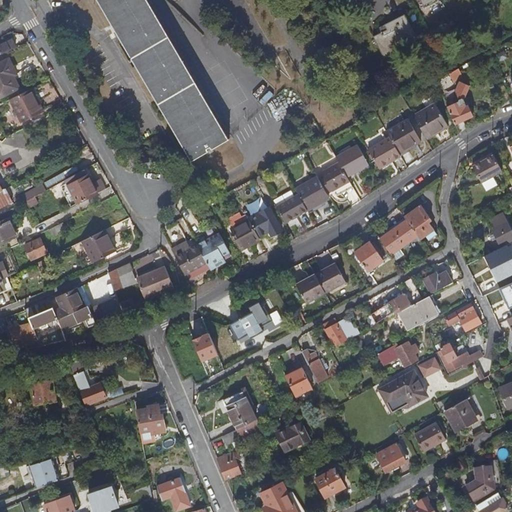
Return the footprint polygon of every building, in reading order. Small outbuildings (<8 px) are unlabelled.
[(96,0),(119,38),(192,163),(210,152),(208,149),(212,147),(213,150),(230,140),(148,0),(96,0)] [(416,38),(405,16),(385,26),(388,31),(383,33),(374,38),(385,59),(399,52),(397,47),(416,38)] [(0,55),(25,43),(21,36),(0,46),(0,55)] [(17,56),(0,64),(0,82),(6,95),(26,85),(21,75),(26,73),(17,56)] [(464,77),(460,69),(450,75),(454,82),(464,77)] [(467,107),(465,104),(466,102),(464,99),(470,86),(460,82),(456,92),(459,100),(459,102),(448,108),(459,132),(460,133),(460,134),(468,128),(464,121),(474,116),(473,114),(474,111),(472,108),(470,108),(469,106),(467,107)] [(267,84),(255,92),(263,103),(274,94),(267,84)] [(505,86),(497,89),(503,103),(511,99),(505,86)] [(33,89),(10,100),(22,123),(44,112),(33,89)] [(448,126),(435,104),(414,117),(428,139),(435,135),(435,134),(448,126)] [(421,142),(408,120),(387,132),(390,138),(399,154),(412,147),(413,147),(421,142)] [(399,154),(390,138),(368,151),(379,169),(401,157),(399,154)] [(369,166),(358,145),(336,158),(339,163),(347,178),(369,166)] [(493,156),(472,167),(481,184),(502,172),(493,156)] [(347,178),(339,163),(322,173),(324,177),(319,179),(328,195),(350,182),(347,178)] [(86,177),(83,171),(77,174),(65,180),(78,204),(97,194),(105,189),(100,180),(95,183),(92,184),(90,180),(88,175),(86,177)] [(328,195),(319,179),(318,177),(296,190),(299,196),(307,211),(308,211),(330,199),(328,195)] [(23,197),(25,202),(26,201),(35,197),(32,192),(23,197)] [(0,207),(12,201),(8,194),(0,198),(0,207)] [(307,211),(299,196),(277,207),(285,223),(307,211)] [(35,197),(26,201),(29,207),(38,203),(35,197)] [(404,218),(406,221),(417,236),(419,240),(434,230),(429,223),(432,221),(422,206),(404,218)] [(282,231),(270,208),(249,219),(258,237),(269,231),(272,237),(282,231)] [(487,220),(500,247),(511,240),(511,234),(501,213),(487,220)] [(0,244),(15,238),(7,219),(0,222),(0,244)] [(258,237),(249,219),(230,229),(241,249),(250,244),(250,245),(260,240),(258,237)] [(378,237),(390,255),(417,236),(406,221),(394,230),(392,228),(378,237)] [(117,224),(90,238),(101,259),(128,245),(117,224)] [(231,255),(220,234),(207,241),(205,237),(196,242),(198,244),(207,262),(209,266),(210,267),(231,255)] [(37,257),(47,253),(41,239),(31,243),(37,257)] [(191,248),(188,241),(173,249),(176,256),(191,248)] [(369,243),(355,253),(368,272),(383,262),(369,243)] [(207,262),(198,244),(191,248),(176,256),(186,274),(188,273),(207,262)] [(511,266),(511,261),(506,249),(491,256),(496,265),(499,273),(511,266)] [(109,273),(115,291),(122,289),(122,287),(119,278),(127,274),(133,270),(131,262),(109,273)] [(209,266),(207,262),(188,273),(190,276),(209,266)] [(0,264),(0,279),(2,279),(7,277),(10,276),(4,263),(0,264)] [(336,264),(297,285),(307,304),(346,282),(336,264)] [(494,280),(499,273),(496,265),(486,270),(494,280)] [(138,281),(146,299),(174,287),(166,266),(150,272),(152,275),(138,281)] [(511,270),(501,276),(506,286),(511,283),(511,270)] [(137,278),(138,281),(152,275),(150,272),(137,278)] [(423,281),(430,294),(442,288),(445,288),(453,284),(446,273),(437,278),(436,274),(423,281)] [(131,284),(127,274),(119,278),(122,287),(131,284)] [(410,292),(416,289),(410,278),(402,284),(405,289),(409,290),(410,292)] [(76,290),(50,301),(57,318),(58,320),(84,308),(76,290)] [(393,313),(394,315),(411,306),(404,294),(395,299),(371,315),(375,324),(393,313)] [(422,301),(404,311),(413,328),(439,313),(430,296),(422,301)] [(50,300),(27,310),(32,325),(10,330),(15,347),(24,345),(24,343),(38,339),(34,328),(57,318),(50,301),(50,300)] [(131,303),(120,307),(125,320),(136,316),(131,303)] [(470,304),(443,318),(448,327),(459,321),(465,332),(481,323),(470,304)] [(84,308),(58,320),(65,336),(74,332),(71,326),(87,319),(90,326),(97,323),(89,306),(84,308)] [(264,306),(230,325),(238,340),(248,334),(251,338),(263,332),(261,327),(272,321),(264,306)] [(323,325),(335,347),(358,335),(356,331),(349,335),(343,322),(338,324),(334,319),(323,325)] [(194,337),(202,361),(220,354),(211,330),(194,337)] [(396,345),(378,355),(383,365),(399,357),(404,367),(417,360),(415,357),(410,347),(408,343),(398,348),(396,345)] [(448,363),(456,358),(454,354),(458,352),(455,347),(452,349),(449,343),(443,346),(444,349),(441,351),(448,363)] [(414,344),(410,347),(415,357),(420,355),(414,344)] [(467,357),(470,363),(481,357),(478,351),(467,357)] [(470,363),(467,357),(465,353),(456,358),(462,368),(470,363)] [(306,359),(319,386),(324,383),(322,380),(327,378),(324,370),(322,367),(319,360),(318,361),(315,355),(306,359)] [(423,360),(428,374),(443,369),(437,355),(423,360)] [(302,369),(285,377),(295,397),(312,388),(302,369)] [(414,373),(381,391),(387,403),(403,395),(409,406),(427,397),(414,373)] [(31,384),(34,405),(55,401),(51,380),(31,384)] [(506,409),(511,406),(511,383),(498,389),(506,409)] [(84,390),(89,404),(105,398),(100,384),(84,390)] [(84,390),(80,391),(86,406),(89,404),(84,390)] [(237,429),(256,420),(242,391),(230,397),(233,404),(226,407),(229,414),(229,416),(229,417),(229,418),(229,419),(230,420),(231,421),(231,422),(232,422),(233,423),(237,429)] [(223,401),(226,407),(233,404),(230,397),(223,401)] [(465,400),(445,412),(455,431),(476,419),(465,400)] [(137,410),(141,435),(153,433),(165,431),(162,414),(160,415),(158,404),(148,406),(148,408),(137,410)] [(256,420),(237,429),(242,438),(262,429),(258,419),(256,420)] [(276,435),(285,453),(310,440),(301,422),(276,435)] [(436,423),(415,435),(423,450),(436,443),(437,445),(446,440),(436,423)] [(240,437),(236,430),(224,436),(228,443),(240,437)] [(153,433),(141,435),(142,442),(154,440),(153,433)] [(34,437),(20,441),(22,447),(36,442),(34,437)] [(436,443),(423,450),(424,452),(437,445),(436,443)] [(396,445),(376,455),(385,473),(405,462),(396,445)] [(218,459),(225,480),(241,474),(236,461),(240,459),(237,454),(233,453),(218,459)] [(51,458),(30,465),(33,474),(37,487),(58,480),(51,458)] [(474,502),(501,487),(498,464),(484,465),(484,470),(475,471),(477,482),(467,488),(474,502)] [(315,480),(325,498),(345,488),(335,469),(315,480)] [(191,506),(180,477),(176,479),(184,508),(191,506)] [(184,508),(176,479),(157,486),(162,500),(171,497),(176,511),(184,508)] [(296,511),(282,483),(261,494),(268,506),(264,508),(265,511),(296,511)] [(115,497),(111,486),(98,491),(97,489),(88,493),(93,505),(115,497)] [(499,495),(477,508),(479,511),(509,511),(499,495)] [(44,505),(46,511),(71,511),(75,511),(69,496),(44,505)] [(98,511),(118,505),(115,497),(93,505),(95,511),(98,511)] [(416,511),(438,511),(436,508),(433,510),(428,501),(418,507),(420,510),(416,511)] [(16,511),(14,503),(7,505),(8,511),(16,511)]
